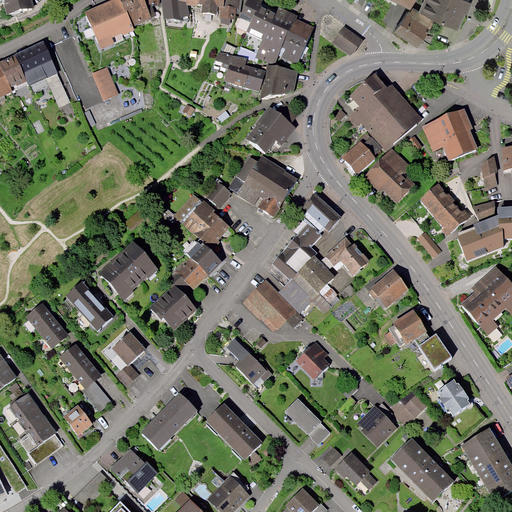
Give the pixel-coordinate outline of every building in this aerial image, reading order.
[(4,0),(6,4),(4,4),(7,14),(34,7),(31,0),(4,0)] [(125,10),(119,0),(111,0),(84,11),(101,49),(115,43),(114,42),(124,39),(122,35),(135,30),(133,27),(126,10),(125,10)] [(144,0),(119,0),(125,10),(126,10),(133,27),(152,19),(146,4),(144,0)] [(163,0),(163,24),(182,25),(182,22),(188,21),(186,8),(185,5),(180,4),(179,0),(163,0)] [(234,23),(238,0),(179,0),(180,4),(185,5),(186,8),(202,11),(202,20),(220,22),(220,24),(229,25),(229,23),(234,23)] [(262,0),(261,0),(247,0),(241,12),(253,18),(260,5),(262,0)] [(457,26),(468,0),(422,0),(418,9),(457,26)] [(276,13),(260,5),(253,18),(246,32),(263,40),(257,54),(255,58),(275,65),(278,55),(288,31),(289,32),(296,18),(297,16),(279,7),(276,13)] [(420,40),(434,20),(413,7),(408,13),(406,12),(394,30),(407,39),(411,34),(420,40)] [(313,27),(296,18),(289,32),(288,31),(278,55),(281,56),(281,57),(298,64),(313,27)] [(352,57),(363,41),(343,28),(333,43),(352,57)] [(45,78),(57,74),(58,73),(43,41),(15,54),(27,81),(29,86),(45,78)] [(241,47),(238,55),(247,58),(254,61),(255,58),(257,54),(241,47)] [(228,53),(219,52),(215,60),(229,64),(224,81),(244,87),(250,66),(245,65),(247,58),(228,55),(228,53)] [(27,81),(15,54),(0,61),(0,63),(11,88),(27,81)] [(0,97),(12,92),(11,88),(0,63),(0,97)] [(298,71),(267,64),(266,71),(260,99),(293,91),(298,71)] [(266,71),(250,66),(244,87),(259,91),(266,71)] [(106,70),(92,77),(104,104),(118,97),(106,70)] [(57,74),(45,78),(59,107),(70,102),(57,74)] [(361,125),(385,152),(416,125),(374,78),(347,102),(356,112),(349,118),(357,128),(361,125)] [(291,127),(289,125),(298,114),(285,104),(277,115),(270,110),(257,128),(258,129),(248,143),(263,154),(273,141),(278,145),(291,127)] [(187,106),(183,111),(190,116),(194,110),(187,106)] [(460,113),(422,128),(432,153),(443,149),(449,164),(476,153),(460,113)] [(414,136),(407,141),(414,152),(421,147),(414,136)] [(372,158),(381,150),(370,138),(361,146),(372,158)] [(340,161),(356,177),(374,160),(372,158),(361,146),(358,144),(340,161)] [(286,171),(262,155),(258,162),(250,156),(229,188),(237,193),(237,194),(273,218),(280,208),(279,207),(297,179),(285,171),(286,171)] [(480,165),(482,178),(494,174),(496,173),(493,156),(480,165)] [(398,203),(413,187),(381,158),(366,175),(398,203)] [(494,174),(482,178),(485,192),(497,186),(494,174)] [(221,184),(209,199),(219,207),(231,192),(221,184)] [(419,200),(434,218),(452,202),(438,185),(419,200)] [(327,208),(314,196),(302,208),(307,213),(301,220),(307,225),(310,227),(327,208)] [(211,250),(230,228),(213,214),(214,212),(201,201),(181,225),(199,241),(205,245),(211,250)] [(448,236),(469,218),(463,211),(461,213),(452,202),(434,218),(448,236)] [(474,215),(477,222),(493,216),(493,202),(472,207),(474,215)] [(310,227),(319,235),(324,230),(327,233),(340,220),(327,208),(310,227)] [(502,243),(511,241),(511,214),(497,215),(499,223),(458,239),(467,265),(502,251),(502,243)] [(311,248),(321,237),(319,235),(310,227),(307,225),(270,265),(289,282),(296,275),(311,258),(316,253),(311,248)] [(440,252),(425,235),(419,240),(434,257),(440,252)] [(351,278),(367,264),(346,239),(324,257),(333,267),(338,263),(351,278)] [(207,278),(220,264),(203,248),(205,245),(199,241),(184,257),(185,258),(207,278)] [(149,274),(157,266),(137,244),(120,259),(119,258),(115,261),(117,262),(103,275),(124,298),(134,288),(136,290),(151,277),(149,274)] [(173,271),(194,291),(207,278),(185,258),(173,271)] [(318,294),(333,278),(311,258),(296,275),(318,294)] [(511,315),(511,314),(511,287),(496,272),(473,293),(477,298),(464,310),(488,335),(497,327),(489,318),(502,306),(511,315)] [(406,292),(391,273),(369,291),(384,310),(406,292)] [(279,294),(300,313),(318,294),(296,275),(289,282),(279,294)] [(86,282),(69,297),(85,314),(101,299),(86,282)] [(262,283),(244,304),(260,320),(260,319),(273,332),(276,330),(278,331),(286,323),(293,329),(302,319),(262,283)] [(176,331),(199,310),(179,289),(176,291),(175,290),(157,305),(168,317),(165,319),(176,331)] [(101,299),(85,314),(101,331),(117,317),(101,299)] [(45,305),(29,318),(39,330),(41,328),(44,332),(56,323),(52,318),(55,316),(45,305)] [(432,372),(450,360),(435,336),(429,340),(412,315),(387,331),(388,334),(384,337),(389,344),(393,341),(399,350),(406,346),(411,354),(418,350),(432,372)] [(55,349),(71,336),(61,324),(59,326),(56,323),(44,332),(48,336),(45,338),(55,349)] [(147,351),(131,334),(115,349),(131,366),(147,351)] [(241,362),(237,366),(253,383),(260,376),(264,380),(271,373),(267,369),(268,368),(261,361),(260,362),(252,354),(235,338),(226,347),(241,362)] [(79,345),(62,358),(72,370),(74,368),(77,372),(89,362),(86,358),(88,357),(79,345)] [(312,347),(298,360),(314,376),(316,374),(325,374),(332,367),(312,347)] [(0,371),(10,365),(1,351),(0,351),(0,371)] [(88,389),(104,376),(94,364),(92,366),(89,362),(77,372),(81,376),(78,378),(88,389)] [(128,364),(116,375),(127,388),(139,377),(128,364)] [(19,379),(10,365),(0,371),(0,389),(1,391),(19,379)] [(352,380),(340,392),(348,399),(359,387),(352,380)] [(455,384),(452,380),(434,392),(437,397),(436,398),(438,404),(443,410),(448,414),(449,413),(451,416),(460,410),(457,406),(467,400),(465,393),(460,386),(456,383),(455,384)] [(31,394),(12,407),(21,420),(40,407),(31,394)] [(143,434),(160,451),(199,412),(182,395),(143,434)] [(415,395),(403,406),(415,418),(427,406),(415,395)] [(324,423),(300,400),(288,412),(312,435),(324,423)] [(225,405),(208,422),(246,460),(263,443),(225,405)] [(40,407),(21,420),(30,433),(49,420),(40,407)] [(386,441),(399,428),(378,407),(372,413),(376,417),(363,430),(378,444),(384,439),(386,441)] [(67,419),(79,435),(93,425),(81,408),(67,419)] [(49,420),(30,433),(39,447),(58,434),(49,420)] [(499,449),(487,429),(459,446),(487,493),(494,489),(500,498),(511,491),(511,481),(510,477),(511,476),(503,461),(505,459),(501,453),(498,455),(496,450),(499,449)] [(432,503),(453,483),(445,475),(443,478),(438,472),(440,470),(435,465),(439,461),(434,456),(430,460),(424,453),(422,456),(416,450),(418,448),(409,439),(388,459),(432,503)] [(148,485),(159,474),(150,464),(148,466),(134,452),(116,469),(115,467),(112,470),(119,478),(121,476),(137,492),(146,483),(148,485)] [(360,486),(373,473),(354,454),(340,467),(360,486)] [(111,484),(99,473),(74,499),(85,510),(111,484)] [(210,499),(223,511),(234,511),(251,496),(232,477),(210,499)] [(327,511),(303,489),(281,511),(327,511)] [(203,511),(194,502),(184,511),(203,511)] [(131,511),(122,503),(112,511),(131,511)]
